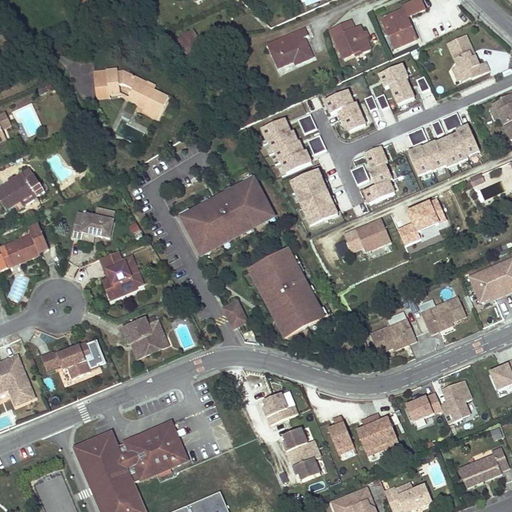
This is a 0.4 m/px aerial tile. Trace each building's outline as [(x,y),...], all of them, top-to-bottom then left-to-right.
[(420,0),(402,8),(403,11),(404,11),(408,19),(425,11),(420,0)] [(133,19),(125,10),(116,19),(124,27),(133,19)] [(403,11),(382,21),(395,50),(417,41),(408,19),(404,11),(403,11)] [(124,27),(116,19),(103,30),(111,38),(124,27)] [(330,31),(343,60),(354,55),(354,54),(360,51),(361,55),(370,51),(365,40),(363,36),(360,28),(354,31),(350,22),(330,31)] [(0,23),(0,32),(11,43),(15,38),(0,23)] [(304,29),(289,37),(292,44),(271,54),(278,70),(291,64),(290,61),(293,60),(294,63),(296,66),(312,59),(303,39),(308,37),(304,29)] [(193,31),(174,44),(184,60),(204,47),(193,31)] [(289,37),(268,46),(271,54),(292,44),(289,37)] [(466,37),(448,45),(457,66),(456,68),(462,81),(463,83),(472,79),(472,80),(490,72),(486,63),(479,66),(475,57),(471,59),(469,55),(473,53),(466,37)] [(402,66),(380,76),(386,90),(391,88),(400,107),(415,100),(406,81),(408,80),(402,66)] [(456,68),(452,70),(458,83),(462,81),(456,68)] [(147,84),(125,73),(118,74),(118,71),(107,72),(107,77),(97,79),(94,79),(96,90),(109,89),(109,96),(110,96),(121,94),(120,87),(124,86),(133,91),(129,99),(138,103),(140,101),(147,104),(145,109),(143,112),(159,119),(169,99),(154,91),(145,87),(147,84)] [(424,77),(417,80),(422,92),(429,88),(424,77)] [(156,86),(148,82),(147,84),(145,87),(154,91),(156,86)] [(109,96),(109,89),(96,90),(97,100),(110,99),(110,96),(109,96)] [(348,92),(325,102),(331,114),(338,111),(345,128),(347,127),(350,133),(366,126),(356,105),(354,106),(348,92)] [(493,106),(494,108),(499,119),(502,120),(511,141),(511,140),(511,95),(501,100),(502,101),(493,106)] [(384,96),(377,99),(383,112),(390,109),(384,96)] [(373,97),(365,100),(371,113),(378,110),(373,97)] [(145,109),(147,104),(140,101),(138,103),(136,106),(145,109)] [(494,108),(490,109),(496,121),(499,119),(494,108)] [(0,117),(0,124),(3,131),(12,127),(6,114),(0,117)] [(457,114),(442,120),(448,133),(463,126),(457,114)] [(317,129),(311,115),(299,121),(305,135),(317,129)] [(128,122),(122,119),(116,134),(139,144),(145,133),(127,125),(128,122)] [(285,121),(263,130),(269,144),(270,143),(275,154),(276,154),(281,164),(282,164),(287,176),(313,164),(307,152),(305,153),(300,143),(299,143),(294,133),(292,134),(285,121)] [(439,122),(432,126),(437,137),(445,134),(439,122)] [(469,127),(456,132),(467,158),(480,152),(469,127)] [(423,129),(408,136),(413,148),(428,142),(423,129)] [(327,151),(320,136),(308,141),(315,156),(327,151)] [(458,136),(447,140),(458,164),(468,159),(467,158),(458,136)] [(447,140),(437,145),(448,169),(458,164),(447,140)] [(436,144),(423,150),(433,173),(447,167),(437,145),(436,144)] [(381,149),(365,156),(369,163),(368,164),(371,172),(370,172),(373,181),(374,180),(377,188),(365,193),(370,206),(395,194),(390,182),(393,181),(387,165),(388,164),(381,149)] [(422,149),(409,155),(419,178),(433,171),(423,150),(422,149)] [(406,158),(395,161),(400,175),(411,171),(406,158)] [(352,172),(357,186),(369,182),(363,167),(352,172)] [(35,177),(30,171),(24,174),(29,181),(35,177)] [(402,176),(410,194),(420,190),(412,172),(402,176)] [(319,173),(305,179),(306,180),(292,186),(296,194),(297,194),(307,218),(307,219),(310,226),(324,220),(325,222),(338,216),(334,206),(333,206),(322,182),(323,182),(319,173)] [(45,193),(35,177),(29,181),(24,174),(0,189),(0,199),(7,211),(21,201),(35,193),(38,197),(38,198),(45,193)] [(482,176),(470,181),(473,188),(485,183),(482,176)] [(254,179),(181,218),(200,254),(273,215),(254,179)] [(24,206),(38,197),(35,193),(21,201),(24,206)] [(419,234),(447,222),(437,200),(409,212),(414,222),(399,229),(407,246),(421,240),(419,234)] [(97,208),(96,214),(114,218),(115,212),(97,208)] [(115,222),(79,214),(73,238),(82,240),(84,233),(110,240),(115,222)] [(200,254),(202,257),(275,218),(273,215),(200,254)] [(364,249),(366,254),(391,243),(382,221),(381,220),(344,235),(352,254),(364,249)] [(137,223),(128,227),(132,236),(141,233),(137,223)] [(32,236),(0,249),(3,257),(7,267),(8,269),(40,256),(40,254),(49,250),(39,226),(29,229),(32,236)] [(481,233),(485,241),(496,237),(493,228),(481,233)] [(341,259),(350,254),(344,241),(335,246),(341,259)] [(290,251),(254,270),(289,337),(325,318),(290,251)] [(118,253),(103,259),(109,273),(113,271),(115,278),(109,280),(104,282),(108,293),(116,290),(119,298),(137,290),(136,288),(143,285),(132,258),(122,263),(118,253)] [(103,259),(100,260),(109,280),(115,278),(113,271),(109,273),(103,259)] [(511,260),(492,269),(470,279),(481,304),(494,298),(495,300),(511,292),(511,291),(511,290),(511,260)] [(254,270),(251,272),(286,339),(289,337),(254,270)] [(116,290),(108,293),(112,301),(119,298),(116,290)] [(459,299),(422,315),(431,336),(439,333),(437,330),(453,324),(467,318),(459,299)] [(419,305),(421,311),(435,307),(434,300),(419,305)] [(224,310),(234,330),(248,323),(238,303),(224,310)] [(142,358),(163,350),(159,341),(165,338),(158,322),(149,326),(146,320),(124,329),(130,345),(131,344),(135,343),(142,358)] [(379,355),(393,349),(408,343),(410,345),(417,342),(408,320),(371,336),(379,355)] [(453,324),(437,330),(439,333),(454,326),(453,324)] [(165,338),(159,341),(163,350),(169,347),(165,338)] [(135,343),(131,344),(138,360),(142,358),(135,343)] [(408,343),(393,349),(394,352),(410,345),(408,343)] [(70,355),(68,351),(57,356),(52,353),(41,358),(47,372),(61,367),(64,372),(68,370),(72,381),(91,373),(86,362),(92,359),(86,344),(76,348),(77,352),(70,355)] [(0,366),(0,393),(9,390),(16,407),(35,399),(18,358),(9,362),(12,368),(5,371),(2,366),(0,366)] [(5,371),(12,368),(9,362),(0,365),(0,366),(2,366),(5,371)] [(501,370),(491,374),(499,392),(511,386),(511,362),(507,365),(508,367),(501,370)] [(472,401),(464,382),(442,391),(448,404),(449,407),(442,410),(443,412),(449,426),(470,417),(465,404),(472,401)] [(271,427),(298,415),(295,407),(288,410),(282,395),(264,403),(267,409),(264,410),(271,427)] [(441,407),(436,395),(407,407),(413,424),(443,412),(442,410),(441,407)] [(357,433),(366,454),(371,452),(372,455),(395,446),(393,443),(398,441),(389,420),(382,423),(379,416),(362,423),(365,430),(357,433)] [(329,431),(338,452),(342,450),(344,454),(355,449),(342,418),(333,421),(336,428),(329,431)] [(144,511),(133,484),(157,474),(158,474),(160,477),(172,472),(170,469),(187,461),(180,446),(177,448),(174,441),(178,440),(171,424),(117,448),(111,434),(76,450),(79,458),(86,459),(93,475),(89,481),(102,511),(144,511)] [(500,428),(491,432),(494,441),(504,437),(500,428)] [(302,430),(284,437),(286,444),(284,445),(288,454),(297,478),(300,477),(303,483),(321,476),(315,461),(322,458),(315,442),(308,444),(302,430)] [(510,469),(502,449),(493,453),(494,456),(459,471),(467,489),(484,482),(483,480),(487,479),(487,481),(502,475),(501,472),(510,469)] [(222,457),(180,475),(188,493),(230,475),(222,457)] [(86,459),(79,458),(89,481),(93,475),(86,459)] [(284,472),(279,475),(284,484),(289,481),(284,472)] [(36,486),(47,511),(76,511),(62,475),(36,486)] [(414,491),(411,484),(396,490),(399,497),(414,491)] [(433,503),(426,486),(414,491),(399,497),(396,490),(395,488),(385,492),(392,511),(399,511),(404,510),(404,511),(412,511),(417,510),(417,508),(421,507),(421,508),(433,503)] [(375,511),(375,509),(370,507),(368,502),(371,501),(372,501),(367,489),(332,504),(335,511),(375,511)] [(227,511),(220,494),(176,511),(227,511)]
